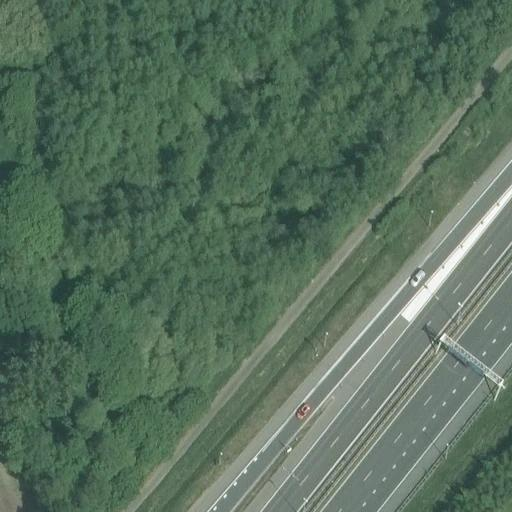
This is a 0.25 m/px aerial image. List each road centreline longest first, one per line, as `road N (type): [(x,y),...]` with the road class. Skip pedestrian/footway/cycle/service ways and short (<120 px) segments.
road 1 (unclassified): [(125,511),(511,50)]
road 2 (motorway): [(511,193),(366,336),(222,511)]
road 3 (motorway): [(511,217),(277,511)]
road 4 (motorway): [(338,511),(511,293)]
